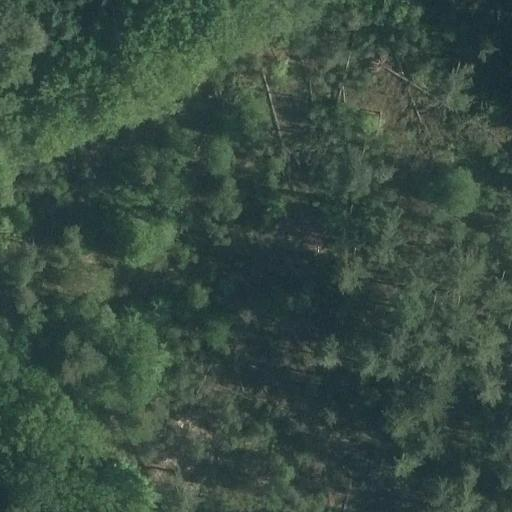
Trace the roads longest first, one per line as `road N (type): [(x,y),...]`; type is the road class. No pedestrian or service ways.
road 1 (track): [(0,82),(145,0)]
road 2 (track): [(0,406),(99,511)]
